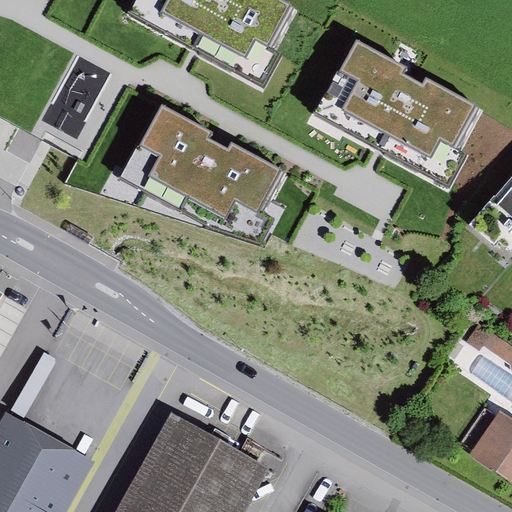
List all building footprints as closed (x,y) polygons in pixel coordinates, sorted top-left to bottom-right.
[(136,0),(130,11),(197,48),(262,84),(278,54),(264,46),(287,4),(280,0),(136,0)] [(406,67),(356,39),(314,112),(381,150),(449,188),(468,155),(453,147),(476,106),(427,78),(423,86),(402,74),(406,67)] [(163,106),(121,178),(213,228),(260,242),(273,219),(263,213),(284,173),(232,143),(229,151),(219,146),(209,141),(212,133),(163,106)] [(511,182),(471,230),(493,248),(499,242),(511,252),(511,182)] [(71,224),(66,232),(88,244),(93,237),(71,224)] [(511,347),(481,325),(468,343),(479,352),(483,347),(510,366),(511,372),(511,347)] [(43,355),(11,412),(25,419),(57,362),(43,355)] [(511,422),(500,414),(470,458),(511,487),(511,422)] [(0,511),(67,511),(95,465),(6,416),(0,426),(0,511)] [(249,511),(272,471),(181,421),(129,511),(249,511)]
